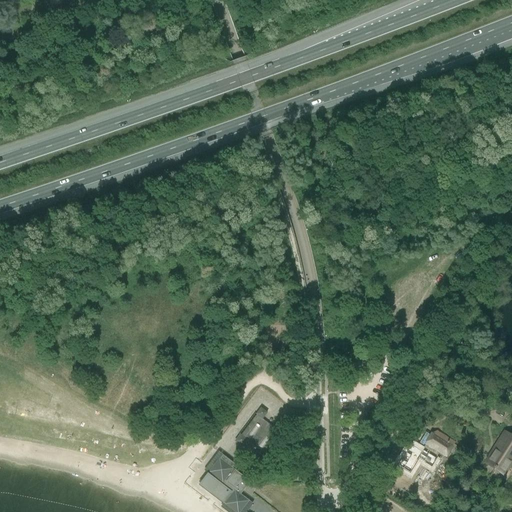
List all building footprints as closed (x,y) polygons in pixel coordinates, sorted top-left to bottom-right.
[(239,435),(234,442),(241,446),(246,440),(258,450),(253,456),(260,461),(265,455),(264,454),(280,433),(281,434),(285,428),(279,423),(274,429),(276,430),(276,431),(271,427),(265,422),(258,417),(262,419),(266,413),(260,408),(255,414),(256,415),(240,436),(239,435)] [(446,458),(455,443),(436,431),(427,446),(446,458)] [(502,474),(511,459),(511,437),(505,433),(485,464),(502,474)] [(400,459),(396,466),(409,474),(418,459),(431,467),(436,459),(422,450),(421,452),(415,448),(410,445),(401,459),(400,459)] [(207,473),(198,485),(209,493),(222,503),(223,503),(225,504),(234,511),(239,511),(247,502),(238,495),(240,493),(249,482),(232,469),(234,465),(222,456),(219,460),(209,472),(208,474),(207,473)]
